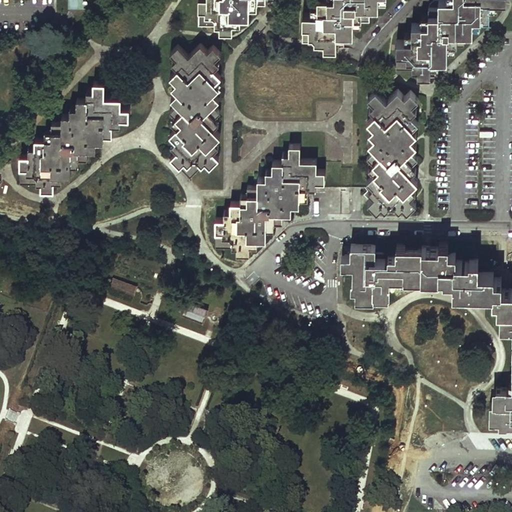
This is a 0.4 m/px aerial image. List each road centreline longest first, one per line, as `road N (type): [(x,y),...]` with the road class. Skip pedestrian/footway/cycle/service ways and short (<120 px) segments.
road 1 (residential): [(511,223),(332,222)]
road 2 (residential): [(332,222),(299,224),(263,267),(314,298),(332,283)]
